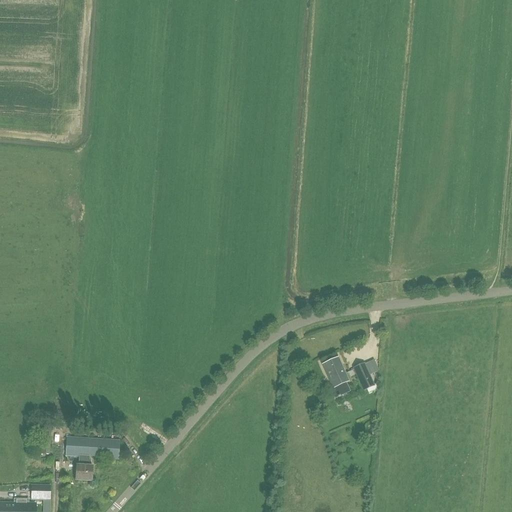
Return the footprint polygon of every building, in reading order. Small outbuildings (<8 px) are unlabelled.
[(322,365),(332,387),(330,388),(335,399),(349,392),(345,383),(348,381),(338,358),(322,365)] [(354,368),(363,390),(374,385),(364,364),(354,368)] [(41,454),(50,455),(51,424),(38,424),(36,454),(41,454)] [(67,437),(65,456),(79,457),(79,466),(77,466),(76,480),(92,481),(93,467),(89,466),(89,458),(119,459),(120,441),(67,437)] [(50,500),(50,486),(46,486),(46,492),(31,492),(31,500),(50,500)] [(1,503),(0,511),(32,511),(32,504),(26,504),(26,500),(16,500),(16,504),(1,503)]
